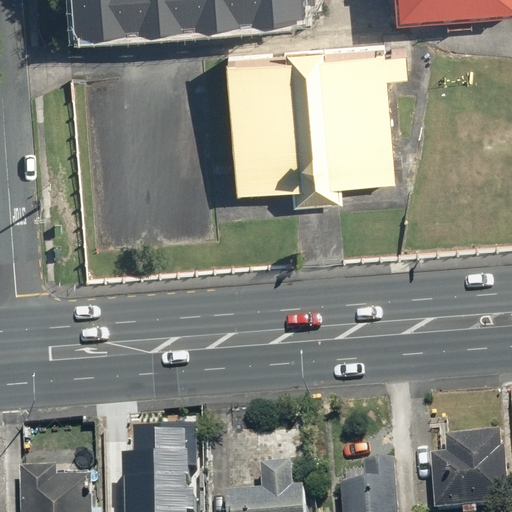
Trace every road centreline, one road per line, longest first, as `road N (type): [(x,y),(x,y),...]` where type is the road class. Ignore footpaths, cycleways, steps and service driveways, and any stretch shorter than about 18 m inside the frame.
road 1 (primary): [(23,349),(511,318)]
road 2 (residential): [(0,38),(23,349)]
